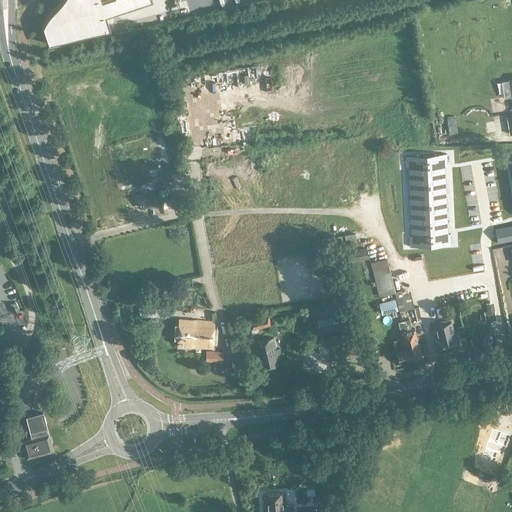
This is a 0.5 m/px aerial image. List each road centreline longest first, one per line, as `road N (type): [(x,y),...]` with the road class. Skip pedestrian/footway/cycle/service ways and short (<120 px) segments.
road 1 (secondary): [(101,334),(5,25)]
road 2 (secondary): [(235,420),(511,364)]
road 3 (unclassified): [(23,483),(11,445),(29,337)]
